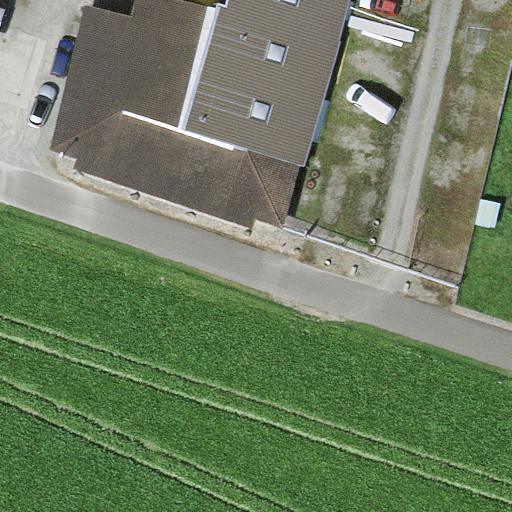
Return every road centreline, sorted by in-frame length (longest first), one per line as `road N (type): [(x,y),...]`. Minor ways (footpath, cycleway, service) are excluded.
road 1 (track): [(511,344),(0,175)]
road 2 (unknown): [(435,0),(364,295)]
